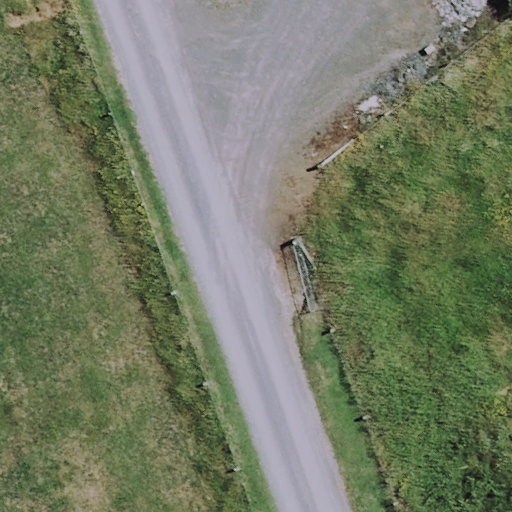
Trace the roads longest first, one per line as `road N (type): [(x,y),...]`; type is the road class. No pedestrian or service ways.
road 1 (track): [(311,511),(127,0)]
road 2 (track): [(372,0),(345,23),(267,46),(212,37),(128,1)]
